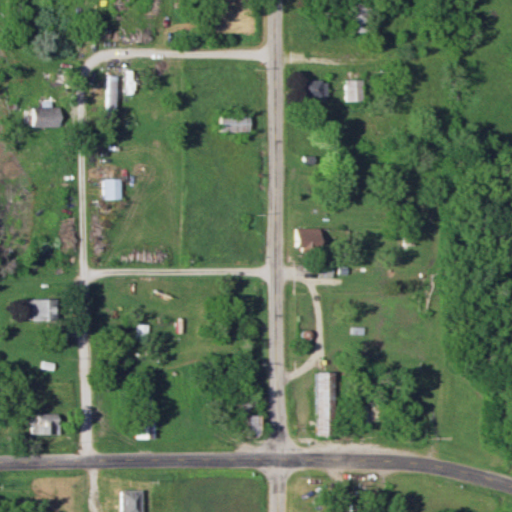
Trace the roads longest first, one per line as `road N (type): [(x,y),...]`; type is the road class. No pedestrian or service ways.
road 1 (tertiary): [(511,483),(387,460),(0,461)]
road 2 (residential): [(278,511),(273,0)]
road 3 (residential): [(86,460),(79,101),(91,58)]
road 4 (residential): [(276,274),(83,272)]
road 5 (residential): [(91,58),(274,56)]
